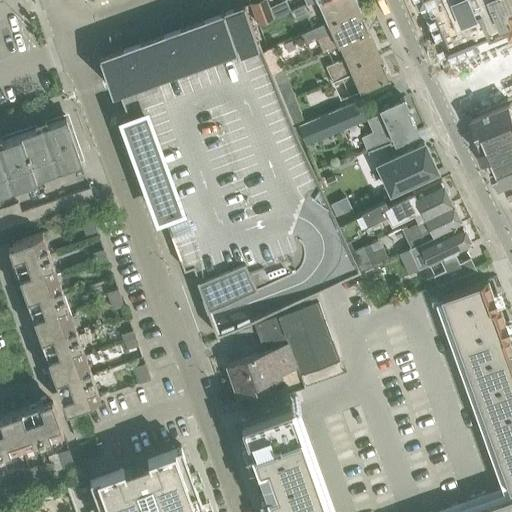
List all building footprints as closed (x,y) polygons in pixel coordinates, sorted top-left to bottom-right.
[(289,0),(285,2),(289,11),(303,4),(313,0),(289,0)] [(315,0),(320,9),(326,22),(327,21),(327,22),(359,7),(357,3),(357,0),(315,0)] [(511,0),(433,0),(436,7),(429,10),(430,12),(430,13),(439,36),(438,36),(446,57),(482,43),(478,34),(511,20),(511,21),(511,0)] [(222,9),(97,55),(110,88),(116,85),(184,268),(193,265),(197,277),(196,278),(197,281),(216,332),(217,335),(219,334),(218,334),(238,327),(360,269),(351,250),(350,249),(336,220),(313,170),(292,124),(289,116),(282,96),(272,73),(265,56),(263,50),(259,40),(254,26),(250,17),(246,6),(245,3),(243,4),(241,5),(223,11),(222,9)] [(303,4),(289,11),(293,20),(308,14),(303,4)] [(252,10),(258,24),(266,21),(260,7),(252,10)] [(361,14),(359,7),(327,22),(327,21),(326,22),(299,33),(304,44),(330,32),(336,45),(367,31),(366,28),(367,24),(365,20),(362,18),(360,14),(361,14)] [(324,66),(329,75),(379,53),(369,31),(367,31),(336,45),(336,46),(338,45),(345,61),(338,64),(336,61),(324,66)] [(274,45),(263,50),(265,56),(272,73),(273,73),(284,68),(274,45)] [(382,59),(379,53),(329,75),(332,84),(352,76),(358,90),(388,77),(380,60),(382,59)] [(273,73),(272,73),(282,96),(283,96),(295,91),(285,69),(284,68),(273,73)] [(283,96),(282,96),(289,116),(303,109),(295,91),(283,96)] [(361,136),(369,153),(418,131),(403,98),(379,109),(381,113),(367,120),(372,131),(361,136)] [(500,187),(511,181),(511,104),(511,103),(472,119),(484,147),(480,149),(484,160),(488,158),(500,187)] [(334,109),(297,124),(305,144),(342,128),(334,110),(334,109)] [(0,228),(93,196),(90,186),(21,210),(18,201),(0,206),(0,186),(46,171),(80,159),(64,114),(46,121),(44,116),(34,120),(35,125),(30,126),(0,137),(0,135),(0,228)] [(424,142),(378,164),(392,194),(405,188),(404,185),(437,170),(424,142)] [(403,220),(405,224),(451,203),(439,178),(386,204),(384,202),(360,214),(366,226),(387,216),(390,223),(396,220),(397,223),(403,220)] [(345,197),(331,203),(338,217),(351,210),(345,197)] [(421,233),(424,240),(460,223),(451,203),(405,224),(405,225),(400,227),(407,240),(421,233)] [(78,217),(80,225),(91,221),(89,213),(78,217)] [(83,233),(94,229),(91,221),(80,225),(83,233)] [(470,243),(460,223),(424,240),(408,248),(418,269),(438,259),(443,270),(432,275),(436,285),(475,270),(469,258),(454,264),(449,253),(470,243)] [(98,395),(39,231),(6,243),(64,407),(98,395)] [(361,246),(351,250),(360,269),(361,271),(388,257),(382,245),(373,250),(369,243),(361,247),(361,246)] [(90,251),(93,258),(104,254),(101,247),(90,251)] [(95,266),(106,262),(104,254),(93,258),(95,266)] [(330,511),(289,401),(239,419),(245,436),(247,435),(256,459),(254,459),(264,489),(267,488),(275,511),(273,511),(511,511),(511,350),(506,335),(509,334),(498,304),(496,305),(486,278),(441,294),(445,308),(437,311),(500,487),(429,511),(330,511)] [(105,291),(108,299),(119,295),(116,287),(105,291)] [(111,308),(122,304),(119,295),(108,299),(111,308)] [(315,300),(253,324),(263,350),(224,365),(236,397),(254,390),(252,386),(280,375),(279,373),(295,367),(297,374),(337,359),(315,300)] [(120,333),(123,340),(134,336),(131,329),(120,333)] [(125,347),(136,343),(134,336),(123,340),(125,347)] [(132,365),(135,373),(146,369),(143,361),(132,365)] [(138,381),(149,377),(146,369),(135,373),(138,381)] [(0,452),(62,431),(50,397),(0,414),(0,452)] [(81,409),(74,412),(78,423),(85,420),(81,409)] [(67,415),(70,426),(78,423),(74,412),(67,415)] [(89,431),(85,420),(78,423),(82,434),(89,431)] [(74,436),(82,434),(78,423),(70,426),(74,436)] [(122,465),(88,478),(100,511),(204,511),(180,444),(146,457),(146,458),(134,462),(122,466),(122,465)] [(57,452),(60,460),(71,456),(68,448),(57,452)] [(63,468),(73,464),(71,456),(60,460),(63,468)] [(36,465),(28,468),(32,478),(39,476),(36,465)] [(20,471),(24,481),(32,478),(28,468),(20,471)]
